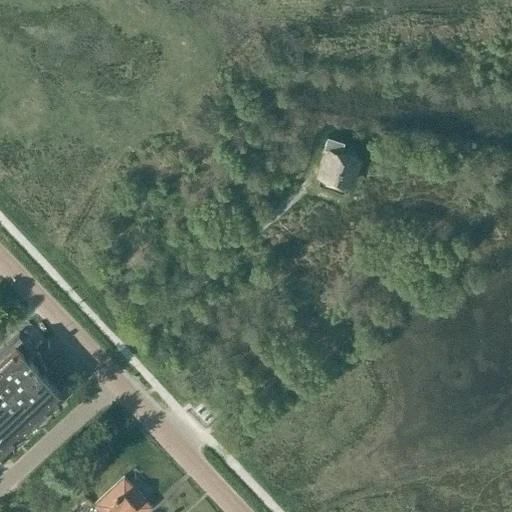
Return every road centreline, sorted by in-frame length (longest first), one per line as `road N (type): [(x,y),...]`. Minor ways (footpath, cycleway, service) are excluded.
road 1 (tertiary): [(233,511),(113,385)]
road 2 (tertiary): [(113,385),(0,262)]
road 3 (unclassified): [(0,488),(113,385)]
